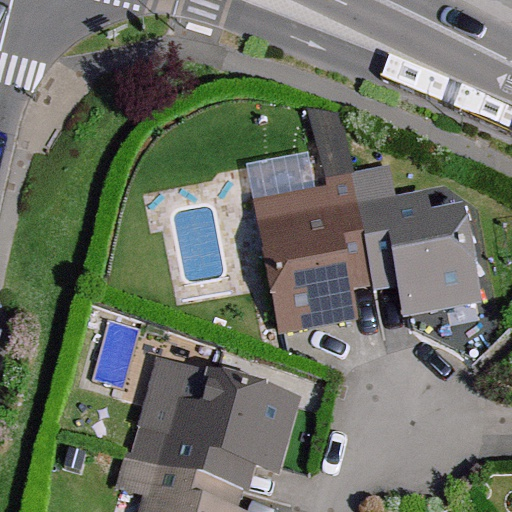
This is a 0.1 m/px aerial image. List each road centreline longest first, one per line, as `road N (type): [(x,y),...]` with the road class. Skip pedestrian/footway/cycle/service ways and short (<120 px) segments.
road 1 (tertiary): [(511,83),(332,0)]
road 2 (residential): [(412,423),(342,488),(335,511)]
